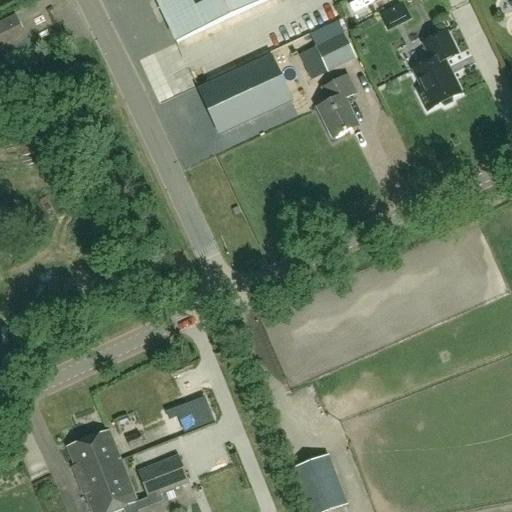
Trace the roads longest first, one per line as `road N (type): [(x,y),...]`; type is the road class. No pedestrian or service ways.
road 1 (unclassified): [(231,302),(86,0)]
road 2 (tertiary): [(231,302),(511,168)]
road 3 (tertiary): [(0,406),(231,302)]
